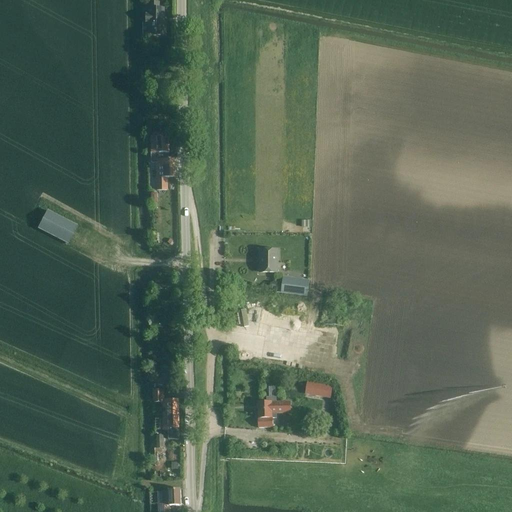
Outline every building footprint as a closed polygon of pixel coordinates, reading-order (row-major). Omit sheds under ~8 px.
[(163,16),(164,10),(159,10),(159,4),(149,3),(149,15),(146,15),(146,23),(149,23),(149,35),(165,35),(165,23),(162,23),(162,16),(163,16)] [(152,138),(150,138),(151,158),(151,163),(156,163),(156,178),(157,191),(166,191),(167,191),(167,178),(168,178),(174,178),(174,160),(171,160),(159,160),(160,158),(159,153),(169,153),(168,138),(165,138),(163,138),(152,138)] [(67,244),(76,226),(46,212),(37,229),(67,244)] [(277,273),(277,251),(260,251),(260,273),(277,273)] [(281,287),(280,293),(291,295),(306,297),(308,281),(282,277),(281,287)] [(306,382),(304,395),(323,398),(325,385),(306,382)] [(162,415),(178,414),(178,401),(163,401),(163,391),(152,391),(152,404),(162,404),(162,415)] [(266,403),(258,403),(258,419),(258,428),(273,428),(273,419),(272,419),(276,419),(276,415),(290,414),(290,403),(276,403),(276,397),(266,398),(266,403)] [(178,414),(162,415),(161,430),(168,430),(167,428),(178,428),(178,414)] [(164,451),(156,452),(157,461),(164,461),(164,451)] [(178,462),(169,462),(169,470),(178,470),(178,462)] [(180,506),(180,490),(168,490),(168,493),(157,493),(157,511),(169,511),(169,507),(180,506)]
